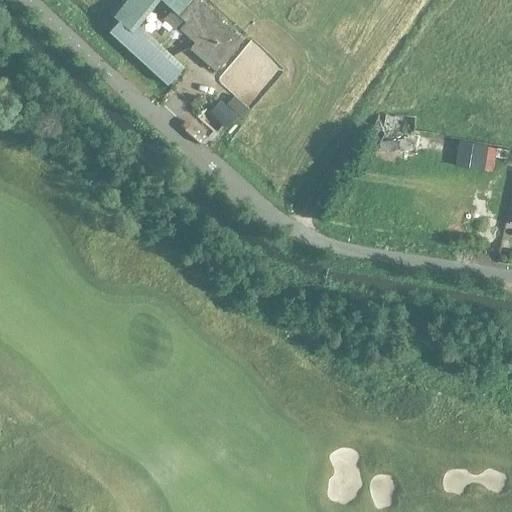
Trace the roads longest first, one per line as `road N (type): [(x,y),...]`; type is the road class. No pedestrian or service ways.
road 1 (unclassified): [(511,275),(336,247),(274,225),(106,71)]
road 2 (track): [(406,64),(291,233)]
